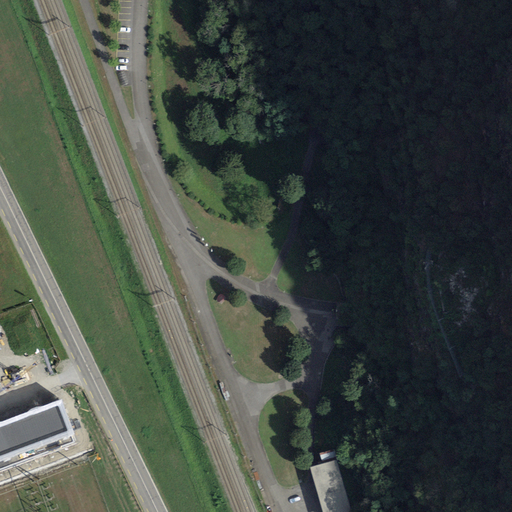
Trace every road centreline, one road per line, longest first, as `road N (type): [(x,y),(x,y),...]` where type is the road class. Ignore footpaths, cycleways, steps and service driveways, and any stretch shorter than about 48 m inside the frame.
road 1 (primary): [(156,511),(0,187)]
road 2 (residential): [(140,0),(142,112),(180,238)]
